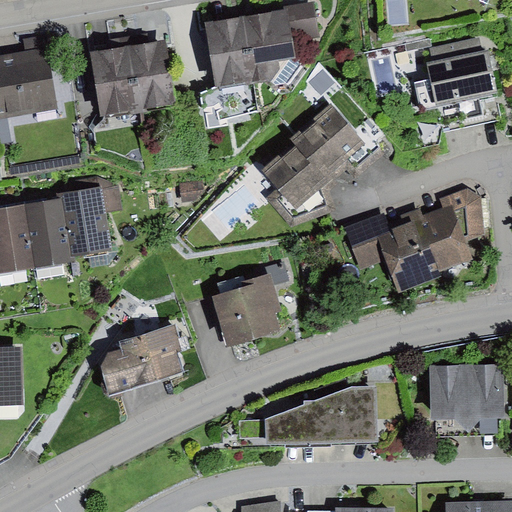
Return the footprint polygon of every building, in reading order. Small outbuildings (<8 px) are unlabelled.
[(282,13),(244,19),(255,86),(270,84),(279,69),(277,64),(296,61),(292,42),(318,37),(312,4),(281,9),(282,13)] [(255,86),(244,19),(206,26),(217,92),(255,86)] [(430,84),(416,87),(422,112),(439,109),(443,132),(500,120),(487,53),(484,54),(480,38),(429,48),(432,63),(426,64),(430,84)] [(165,45),(128,50),(138,117),(175,112),(165,45)] [(138,117),(128,50),(91,56),(101,123),(138,117)] [(0,116),(56,110),(49,51),(0,56),(0,116)] [(331,104),(294,138),(296,141),(330,179),(368,145),(331,104)] [(330,179),(296,141),(259,172),(275,192),(266,199),(289,227),(336,211),(328,188),(334,183),(330,179)] [(61,199),(70,259),(111,254),(105,213),(122,211),(119,184),(60,193),(61,199)] [(383,215),(343,228),(359,271),(385,262),(399,294),(443,277),(441,271),(474,261),(468,243),(486,238),(481,206),(469,188),(441,200),(444,209),(392,224),(383,215)] [(61,199),(23,206),(34,269),(72,263),(70,259),(61,199)] [(23,206),(0,209),(0,287),(3,287),(1,275),(34,269),(23,206)] [(256,288),(214,300),(228,349),(281,334),(276,315),(282,314),(271,275),(254,280),(256,288)] [(107,357),(101,371),(110,398),(182,375),(176,355),(184,353),(176,326),(120,342),(123,352),(107,357)] [(23,351),(0,351),(0,408),(23,408),(23,351)] [(506,366),(430,368),(432,424),(456,423),(469,439),(477,424),(507,423),(506,366)] [(379,447),(374,387),(351,389),(322,402),(326,451),(379,447)] [(326,451),(322,402),(266,421),(240,423),(241,438),(267,438),(267,447),(286,449),(326,451)] [(281,511),(281,502),(242,508),(241,511),(281,511)]
